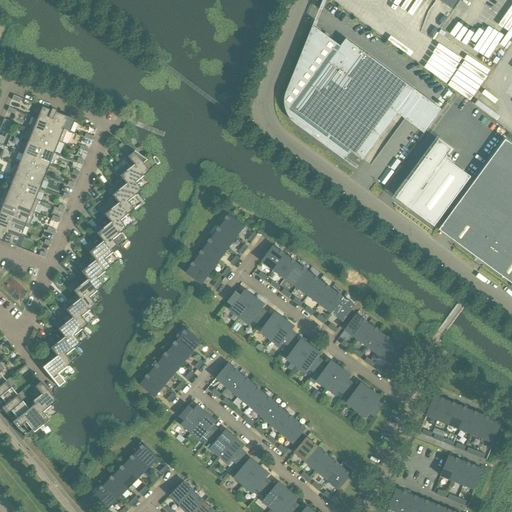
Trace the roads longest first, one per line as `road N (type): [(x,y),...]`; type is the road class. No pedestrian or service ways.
road 1 (residential): [(511,303),(281,137),(267,117),(268,93),(305,0)]
road 2 (residential): [(408,405),(241,274)]
road 3 (residential): [(196,388),(331,511)]
road 4 (residential): [(51,265),(104,125)]
road 5 (residential): [(104,125),(16,86),(5,89),(0,104)]
